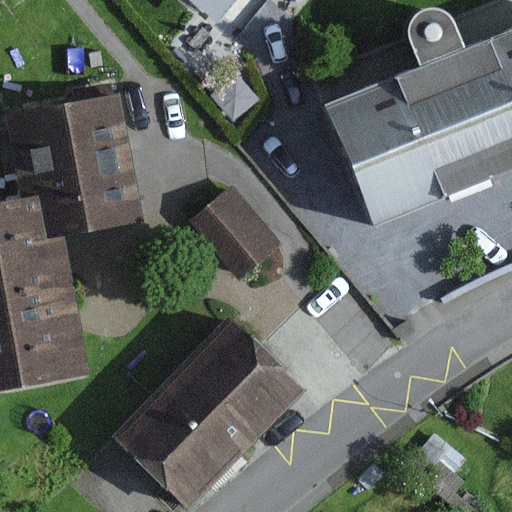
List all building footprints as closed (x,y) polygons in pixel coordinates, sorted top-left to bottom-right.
[(187,0),(219,25),(239,0),(187,0)] [(326,104),(375,228),(511,173),(511,30),(466,48),(456,22),(451,16),(444,11),(437,9),(429,9),(421,13),(416,18),(412,24),(410,32),(411,40),(421,66),(326,104)] [(144,222),(121,94),(5,115),(21,202),(42,198),(50,239),(65,236),(144,222)] [(283,245),(232,186),(189,224),(240,283),(283,245)] [(21,202),(0,205),(0,267),(69,255),(65,236),(50,239),(42,198),(21,202)] [(0,267),(0,334),(80,321),(69,255),(0,267)] [(191,511),(309,390),(232,317),(114,440),(188,511),(191,511)] [(0,334),(0,392),(90,376),(80,321),(0,334)] [(467,460),(433,434),(404,471),(458,511),(479,511),(457,494),(466,482),(456,474),(467,460)]
